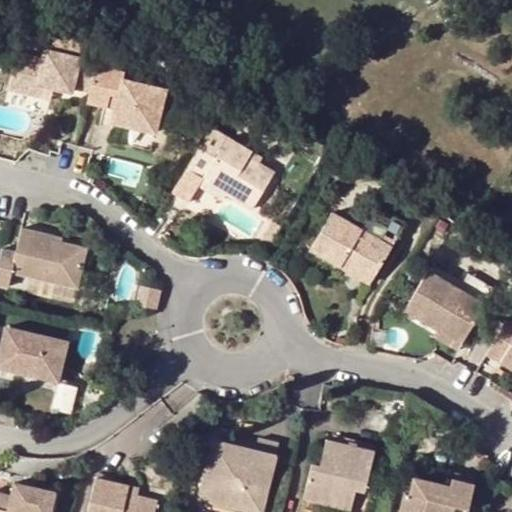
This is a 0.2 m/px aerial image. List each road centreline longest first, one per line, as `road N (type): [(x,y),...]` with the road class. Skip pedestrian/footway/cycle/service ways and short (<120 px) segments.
road 1 (residential): [(280,342),(341,364),(417,373),(511,431)]
road 2 (residential): [(0,173),(82,193),(197,292)]
road 3 (residential): [(197,356),(95,435),(62,443),(0,433)]
road 4 (residential): [(280,342),(281,309),(260,282),(227,276),(197,292)]
